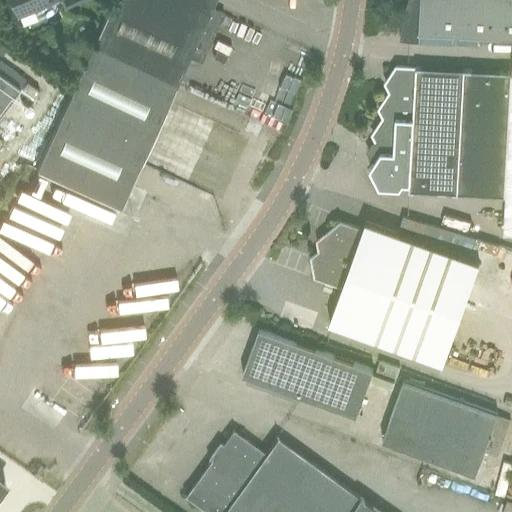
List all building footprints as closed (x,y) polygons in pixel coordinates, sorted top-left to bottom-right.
[(9,0),(16,14),(48,0),(60,0),(63,6),(77,0),(9,0)] [(112,0),(46,146),(36,168),(119,206),(187,57),(200,63),(222,13),(210,7),(212,0),(112,0)] [(511,0),(404,0),(400,41),(425,43),(426,34),(511,38),(511,71),(396,65),(385,81),(390,91),(379,108),(383,116),(373,134),(377,142),(375,146),(371,150),(376,158),(370,168),(378,186),(400,188),(403,182),(409,183),(409,191),(506,195),(504,229),(511,229),(511,0)] [(0,143),(2,140),(0,138),(0,113),(19,88),(17,87),(24,77),(0,60),(0,143)] [(19,90),(32,99),(38,90),(26,81),(19,90)] [(332,319),(407,347),(443,360),(478,266),(441,252),(366,225),(363,233),(360,232),(360,228),(339,220),(324,233),(326,243),(311,257),(315,276),(344,286),(332,319)] [(141,345),(155,324),(127,305),(113,326),(141,345)] [(242,374),(247,376),(245,382),(269,391),(272,385),(356,415),(373,369),(259,328),(242,374)] [(497,413),(403,380),(382,439),(476,474),(497,413)] [(347,511),(359,497),(277,436),(265,453),(246,439),(248,437),(232,426),(221,442),(223,443),(206,466),(204,464),(181,496),(197,507),(198,505),(207,511),(347,511)]
